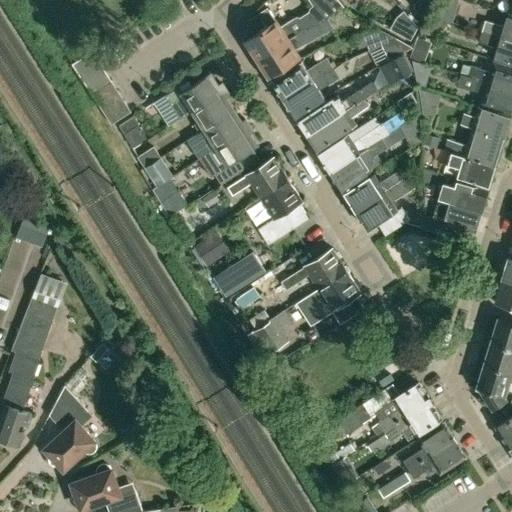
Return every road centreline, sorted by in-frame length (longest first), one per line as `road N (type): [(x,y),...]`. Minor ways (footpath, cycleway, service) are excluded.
road 1 (residential): [(379,291),(218,17)]
road 2 (residential): [(511,174),(475,274),(453,387)]
